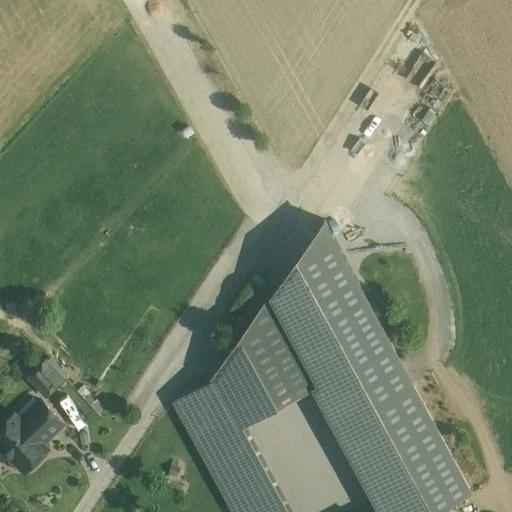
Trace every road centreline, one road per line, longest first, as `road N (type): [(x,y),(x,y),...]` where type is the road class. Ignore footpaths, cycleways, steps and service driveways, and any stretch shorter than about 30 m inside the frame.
road 1 (unclassified): [(83,511),(273,224)]
road 2 (track): [(273,224),(415,0)]
